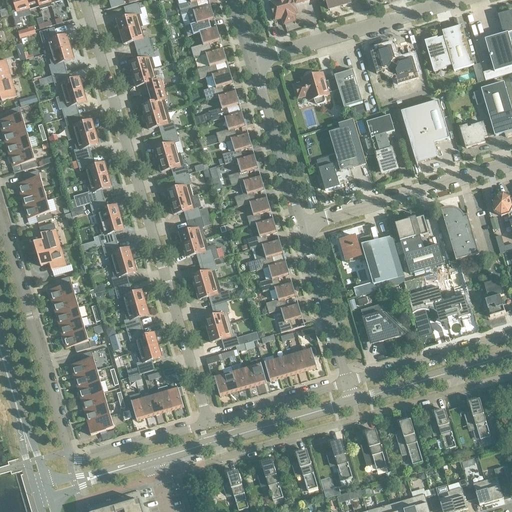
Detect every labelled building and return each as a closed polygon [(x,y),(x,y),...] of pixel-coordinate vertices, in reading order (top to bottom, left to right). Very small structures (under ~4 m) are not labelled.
[(21,25),(20,19),(30,16),(31,16),(29,10),(25,0),(13,0),(16,11),(12,12),(16,26),(21,25)] [(25,0),(29,10),(39,7),(37,0),(25,0)] [(49,0),(37,0),(39,7),(40,10),(41,10),(51,7),(52,7),(51,4),(51,5),(49,0)] [(124,6),(122,0),(117,0),(110,2),(112,9),(124,6)] [(185,0),(187,4),(178,7),(181,17),(187,15),(187,14),(199,11),(199,10),(197,2),(203,0),(185,0)] [(293,1),(294,1),(294,0),(273,0),(274,2),(270,3),(275,21),(283,18),(284,22),(294,19),(293,15),(296,14),(293,1)] [(349,0),(326,0),(330,11),(337,9),(337,7),(342,5),(343,8),(351,5),(349,0)] [(117,22),(120,34),(140,28),(143,27),(142,27),(139,16),(142,15),(138,5),(127,8),(129,18),(117,22)] [(188,38),(200,34),(206,32),(205,32),(203,23),(214,20),(211,8),(211,7),(199,10),(199,11),(187,14),(187,15),(190,26),(185,28),(188,38)] [(34,21),(41,19),(39,11),(31,13),(34,21)] [(504,35),(508,34),(511,32),(511,11),(498,16),(504,35)] [(452,67),(454,72),(474,66),(462,27),(442,33),(444,38),(438,40),(437,39),(425,43),(434,73),(446,70),(446,69),(452,67)] [(124,46),(136,42),(139,51),(151,48),(148,38),(143,39),(140,28),(120,34),(124,45),(124,46)] [(200,34),(203,46),(191,49),(194,59),(206,55),(212,53),(209,45),(221,41),(217,29),(217,28),(205,32),(206,32),(200,34)] [(45,43),(49,55),(71,48),(67,37),(67,36),(55,40),(52,30),(40,34),(43,44),(45,43)] [(511,46),(508,34),(504,35),(485,41),(494,71),(483,74),(486,82),(511,74),(511,46)] [(390,71),(394,73),(398,86),(419,80),(413,59),(402,62),(394,58),(391,47),(370,54),(376,75),(390,71)] [(74,60),(71,48),(49,55),(52,66),(49,67),(52,77),(64,73),(62,64),(74,60)] [(130,65),(133,76),(153,70),(153,71),(155,70),(152,59),(154,58),(151,48),(139,51),(142,61),(129,64),(129,65),(130,65)] [(200,80),(212,77),(212,76),(218,75),(218,74),(216,66),(227,63),(223,50),(224,50),(224,49),(212,53),(206,55),(209,67),(197,70),(200,80)] [(0,82),(11,79),(10,79),(7,69),(8,68),(6,61),(0,62),(0,82)] [(136,88),(149,84),(152,94),(164,90),(161,80),(156,82),(153,71),(153,70),(133,76),(136,87),(136,88)] [(212,76),(212,77),(216,88),(204,92),(206,102),(219,98),(224,96),(224,95),(222,87),(233,84),(229,71),(230,71),(218,74),(218,75),(212,76)] [(335,80),(325,83),(328,94),(338,91),(339,91),(344,110),(363,104),(357,84),(353,71),(334,77),(335,80)] [(58,86),(61,97),(83,91),(80,80),(80,79),(67,83),(64,73),(52,77),(55,87),(58,86)] [(328,94),(325,83),(322,74),(303,80),(304,83),(294,86),(298,99),(308,96),(309,102),(314,100),(315,103),(316,105),(317,105),(319,105),(323,104),(324,103),(325,102),(325,100),(324,97),(329,96),(328,94)] [(12,80),(11,79),(0,82),(0,95),(2,102),(17,98),(15,90),(13,91),(10,80),(12,80)] [(481,90),(491,122),(495,136),(495,137),(506,134),(507,139),(511,137),(511,109),(504,83),(481,90)] [(142,108),(145,119),(167,112),(164,101),(167,100),(164,90),(152,94),(154,103),(142,107),(142,108)] [(86,102),(83,91),(61,97),(64,109),(62,109),(65,119),(77,116),(74,107),(87,103),(87,102),(86,102)] [(227,109),(239,105),(236,93),(236,92),(224,95),(224,96),(219,98),(222,109),(210,113),(210,114),(206,115),(208,124),(225,119),(229,118),(229,117),(227,109)] [(59,97),(43,101),(44,108),(61,105),(59,97)] [(439,102),(401,113),(412,151),(417,165),(439,159),(434,144),(450,140),(439,102)] [(354,108),(357,119),(366,116),(363,106),(354,108)] [(5,113),(7,119),(0,121),(0,122),(1,122),(3,129),(4,132),(2,133),(2,134),(25,127),(22,115),(20,108),(5,113)] [(149,131),(161,127),(164,136),(176,133),(173,123),(171,124),(167,112),(145,119),(149,130),(149,131)] [(237,139),(237,138),(234,130),(246,127),(242,114),(243,114),(242,113),(229,117),(229,118),(225,119),(228,131),(216,134),(219,144),(231,141),(231,140),(237,139)] [(74,140),(96,134),(92,122),(93,122),(92,122),(80,125),(77,116),(65,119),(68,129),(70,129),(74,140)] [(367,123),(371,139),(376,154),(390,150),(386,135),(394,132),(390,117),(367,123)] [(337,159),(339,165),(341,172),(366,165),(353,121),(338,126),(339,131),(330,134),(337,159)] [(495,136),(491,122),(471,127),(472,128),(468,129),(467,126),(460,128),(466,149),(485,143),(484,139),(495,136)] [(29,138),(25,127),(2,134),(4,134),(6,140),(7,140),(8,144),(5,145),(29,138)] [(155,150),(158,161),(180,155),(180,154),(178,155),(174,144),(179,143),(176,133),(164,136),(167,146),(154,150),(155,150)] [(99,145),(96,134),(74,140),(77,151),(75,152),(77,162),(89,158),(87,149),(99,145)] [(234,152),(222,156),(225,166),(237,162),(243,160),(243,159),(241,151),(252,148),(248,135),(249,135),(237,138),(237,139),(231,140),(231,141),(234,152)] [(9,157),(32,150),(32,149),(37,148),(34,138),(29,139),(29,138),(5,145),(5,146),(8,145),(10,152),(11,155),(8,156),(9,157)] [(49,140),(51,146),(59,144),(57,138),(49,140)] [(384,175),(398,171),(392,149),(390,150),(376,154),(377,158),(376,159),(377,161),(378,161),(380,169),(382,168),(384,175)] [(23,172),(37,168),(35,162),(36,162),(32,150),(9,157),(11,157),(13,163),(14,163),(15,167),(12,168),(12,169),(21,166),(23,172)] [(180,155),(158,161),(161,173),(174,170),(177,179),(189,176),(186,166),(183,166),(180,155)] [(243,159),(243,160),(237,162),(241,173),(229,177),(231,187),(242,184),(242,183),(249,181),(247,172),(258,169),(254,157),(255,157),(255,156),(243,159)] [(89,158),(77,162),(80,172),(83,171),(86,183),(108,176),(105,165),(105,164),(92,168),(89,158)] [(326,192),(340,188),(338,182),(342,181),(343,183),(352,181),(350,173),(342,175),(341,172),(339,165),(337,159),(318,165),(319,169),(321,177),(319,178),(321,185),(323,184),(326,192)] [(23,196),(20,196),(20,197),(44,190),(40,178),(38,172),(24,176),(26,182),(17,185),(17,186),(20,185),(22,192),(23,196)] [(90,205),(102,201),(99,192),(112,188),(112,187),(111,187),(108,176),(86,183),(89,194),(87,195),(87,196),(80,198),(79,199),(77,200),(77,202),(77,203),(75,203),(77,208),(90,204),(90,205)] [(167,193),(170,204),(192,198),(189,186),(192,186),(189,176),(177,179),(179,188),(167,192),(167,193)] [(238,208),(250,205),(250,204),(256,202),(253,194),(264,190),(261,178),(261,177),(249,181),(242,183),(242,184),(245,195),(235,198),(238,208)] [(67,179),(62,182),(65,187),(70,185),(67,179)] [(219,180),(213,182),(215,190),(222,188),(219,180)] [(27,207),(24,208),(47,202),(44,190),(20,197),(21,198),(23,197),(25,204),(25,203),(27,207)] [(510,215),(511,221),(510,222),(511,230),(511,203),(510,198),(503,194),(495,196),(491,203),(494,213),(501,217),(510,215)] [(186,212),(189,222),(201,218),(198,209),(201,208),(198,196),(192,198),(170,204),(174,215),(174,216),(186,212)] [(253,216),(247,218),(250,228),(256,226),(256,225),(262,224),(262,223),(259,215),(271,212),(267,199),(268,199),(267,198),(256,202),(250,204),(250,205),(253,216)] [(105,210),(102,201),(90,205),(93,215),(95,214),(99,225),(121,219),(117,207),(118,207),(117,207),(105,210)] [(27,219),(27,220),(36,218),(38,224),(52,220),(51,213),(47,202),(24,208),(24,209),(26,208),(28,215),(29,215),(30,219),(27,219)] [(442,211),(441,211),(456,262),(457,261),(479,255),(468,219),(468,217),(467,217),(463,218),(461,216),(460,214),(458,212),(456,211),(453,210),(451,210),(448,210),(446,210),(442,212),(442,211)] [(423,217),(416,219),(416,217),(399,222),(399,224),(395,225),(410,275),(444,265),(439,246),(424,250),(420,237),(429,235),(423,217)] [(205,240),(202,229),(204,228),(201,218),(189,222),(192,231),(179,235),(180,235),(183,247),(205,240)] [(496,218),(490,220),(493,231),(499,230),(496,218)] [(100,237),(103,247),(114,244),(112,234),(124,230),(121,219),(99,225),(102,236),(100,237)] [(274,220),(262,223),(262,224),(256,225),(256,226),(260,237),(247,241),(250,251),(255,250),(262,247),(268,245),(266,236),(277,233),(273,221),(274,220)] [(35,244),(36,246),(35,247),(38,256),(61,249),(61,248),(60,249),(57,238),(58,238),(54,224),(39,229),(43,241),(35,244)] [(398,279),(387,240),(373,244),(371,236),(360,239),(361,242),(365,255),(374,286),(398,279)] [(353,263),(355,263),(357,262),(359,260),(358,258),(361,257),(361,256),(365,255),(361,242),(357,243),(356,237),(340,242),(346,262),(349,261),(350,262),(350,263),(353,263)] [(186,258),(186,259),(199,255),(202,264),(214,261),(218,259),(215,247),(208,249),(205,240),(183,247),(186,258)] [(256,272),(269,269),(269,268),(274,266),(272,258),(283,254),(279,242),(280,242),(280,241),(268,245),(262,247),(255,250),(258,261),(248,264),(251,273),(256,272)] [(108,256),(111,268),(133,261),(130,250),(130,249),(117,253),(114,244),(103,247),(105,257),(108,256)] [(42,268),(47,266),(50,265),(52,272),(67,267),(65,260),(63,261),(60,250),(61,250),(61,249),(38,256),(41,265),(42,268)] [(137,272),(133,261),(111,268),(115,279),(112,280),(115,290),(127,286),(124,277),(137,273),(137,272)] [(192,278),(196,289),(217,283),(214,271),(217,271),(214,261),(202,264),(204,274),(192,277),(192,278)] [(272,280),(260,283),(263,293),(275,290),(275,289),(281,288),(281,287),(278,279),(289,276),(286,263),(286,262),(274,266),(269,268),(269,269),(272,280)] [(459,267),(458,267),(452,269),(449,270),(450,276),(462,273),(459,267)] [(72,285),(70,278),(55,282),(57,289),(48,291),(49,292),(51,292),(53,298),(54,302),(52,303),(75,296),(72,284),(72,285)] [(489,301),(479,304),(480,304),(481,309),(484,313),(489,312),(490,318),(490,319),(506,314),(506,313),(505,313),(500,298),(504,296),(502,291),(504,290),(502,287),(501,288),(499,282),(499,281),(484,286),(484,287),(484,286),(489,301)] [(221,294),(217,283),(196,289),(199,300),(199,301),(211,297),(214,307),(226,303),(231,302),(228,292),(221,294)] [(458,316),(459,320),(461,319),(462,322),(469,320),(468,317),(470,317),(465,297),(462,298),(462,295),(455,297),(455,300),(453,300),(454,303),(444,306),(439,289),(438,289),(438,283),(425,283),(424,292),(408,298),(413,315),(414,314),(415,313),(417,313),(418,312),(420,312),(421,311),(423,311),(424,311),(426,311),(427,311),(429,312),(430,309),(431,310),(433,310),(434,311),(435,312),(436,313),(438,314),(439,315),(440,316),(441,318),(442,319),(443,321),(443,322),(443,323),(444,324),(449,323),(448,319),(458,316)] [(293,284),(292,284),(281,287),(281,288),(275,289),(275,290),(278,301),(266,305),(269,315),(281,311),(287,309),(287,308),(284,300),(296,297),(292,284),(293,284)] [(120,299),(124,310),(146,304),(142,293),(143,292),(142,292),(130,296),(127,286),(115,290),(118,300),(120,299)] [(75,296),(52,303),(52,304),(54,303),(56,310),(57,310),(58,313),(55,314),(55,315),(79,308),(75,296)] [(205,320),(208,332),(230,325),(227,314),(229,313),(226,303),(214,307),(217,316),(204,320),(205,321),(205,320)] [(125,322),(128,332),(140,329),(137,319),(149,316),(149,315),(146,304),(124,310),(127,322),(125,322)] [(278,324),(281,334),(293,331),(291,322),(302,318),(298,306),(299,306),(299,305),(287,308),(287,309),(281,311),(284,322),(278,324)] [(79,308),(55,315),(58,315),(60,321),(61,325),(58,326),(59,326),(82,319),(79,308)] [(115,313),(116,320),(124,319),(122,311),(115,313)] [(383,313),(382,314),(363,319),(371,346),(405,336),(405,335),(405,334),(383,313)] [(82,319),(59,326),(59,327),(61,326),(63,333),(64,333),(65,336),(62,337),(62,338),(85,331),(82,319)] [(233,336),(230,325),(208,332),(211,343),(211,344),(224,340),(227,350),(239,346),(237,341),(236,336),(233,336)] [(301,332),(303,338),(315,334),(313,328),(301,332)] [(138,352),(158,346),(155,335),(155,334),(142,338),(140,329),(128,332),(131,342),(135,341),(138,352)] [(74,347),(76,354),(91,349),(89,343),(85,331),(62,338),(65,338),(67,344),(68,348),(65,349),(65,350),(74,347)] [(250,338),(237,341),(239,346),(239,347),(245,345),(251,343),(252,343),(250,338)] [(158,346),(138,352),(136,352),(136,353),(140,364),(137,365),(140,375),(152,372),(149,362),(162,358),(158,346)] [(311,350),(302,353),(307,372),(316,370),(317,370),(314,358),(317,358),(314,349),(311,350)] [(74,378),(97,371),(94,359),(92,353),(77,357),(79,364),(70,366),(71,367),(73,366),(75,373),(76,377),(74,378)] [(302,353),(293,355),(298,375),(307,372),(302,353)] [(298,375),(293,355),(283,358),(289,378),(298,375)] [(218,356),(206,360),(208,366),(220,362),(218,356)] [(283,358),(274,361),(280,380),(289,378),(283,358)] [(250,363),(252,367),(257,387),(266,384),(267,384),(261,364),(260,360),(250,363)] [(271,383),(280,380),(274,361),(265,363),(264,363),(270,383),(271,383)] [(257,387),(252,367),(242,370),(248,390),(257,387)] [(175,369),(163,373),(165,379),(177,375),(175,369)] [(233,373),(239,392),(248,390),(242,370),(233,373)] [(77,390),(101,383),(97,371),(74,378),(74,379),(76,378),(78,385),(79,385),(80,388),(77,389),(77,390)] [(233,373),(224,376),(230,395),(239,392),(233,373)] [(230,395),(224,376),(215,378),(214,378),(214,379),(212,379),(214,388),(217,387),(220,398),(221,398),(230,395)] [(80,401),(81,401),(104,394),(101,383),(77,390),(80,389),(82,396),(83,400),(80,401)] [(174,411),(169,392),(167,387),(158,390),(159,394),(165,414),(174,411)] [(183,397),(181,388),(178,389),(177,389),(178,389),(169,392),(174,411),(183,409),(184,409),(181,397),(183,397)] [(84,413),(107,406),(104,394),(81,401),(81,402),(83,401),(85,408),(86,408),(87,411),(84,412),(84,413)] [(165,414),(159,394),(150,397),(156,417),(165,414)] [(150,397),(141,400),(147,419),(156,417),(150,397)] [(147,419),(141,400),(132,403),(132,402),(131,403),(137,422),(138,422),(147,419)] [(491,438),(480,401),(469,405),(471,412),(464,414),(470,431),(477,429),(480,441),(491,438)] [(87,423),(87,424),(111,417),(107,406),(84,413),(87,412),(88,419),(89,419),(90,423),(87,423)] [(456,448),(445,412),(435,415),(437,422),(431,424),(434,437),(441,435),(446,451),(456,448)] [(106,431),(114,429),(111,417),(87,424),(91,437),(101,434),(106,432),(106,431)] [(490,421),(486,422),(489,432),(493,431),(498,430),(495,420),(490,421)] [(423,463),(411,422),(400,425),(402,432),(396,434),(403,456),(409,454),(412,466),(423,463)] [(106,432),(101,434),(103,442),(117,438),(114,429),(106,431),(106,432)] [(375,465),(377,471),(387,468),(376,432),(366,435),(368,442),(361,444),(368,467),(375,465)] [(342,442),(331,445),(333,452),(327,454),(331,467),(337,465),(342,482),(352,479),(342,442)] [(303,475),(308,492),(318,489),(307,452),(297,455),(299,462),(292,464),(296,477),(303,475)] [(273,502),(283,499),(273,462),(262,465),(264,473),(258,474),(262,487),(268,486),(273,502)] [(233,496),(238,511),(249,509),(238,473),(228,476),(230,483),(223,485),(227,498),(233,496)] [(499,501),(503,500),(501,493),(507,491),(503,476),(496,478),(496,479),(485,482),(492,505),(499,503),(499,502),(499,503),(499,501)] [(330,479),(321,481),(326,501),(330,499),(341,496),(339,489),(333,490),(330,479)] [(461,489),(449,493),(455,511),(462,511),(463,511),(468,511),(465,503),(471,501),(468,490),(465,481),(461,483),(460,485),(461,489)] [(492,505),(485,482),(473,486),(474,488),(468,490),(471,501),(477,500),(480,507),(484,506),(485,507),(484,507),(492,505)] [(455,511),(449,493),(448,486),(430,492),(431,497),(436,511),(442,510),(442,511),(455,511)] [(361,492),(362,498),(368,496),(370,496),(369,490),(361,492)] [(361,492),(360,491),(349,495),(351,501),(362,498),(361,492)] [(413,499),(416,511),(435,511),(436,511),(431,497),(425,498),(425,496),(413,499)] [(416,511),(413,499),(401,503),(403,511),(416,511)] [(143,511),(140,501),(103,511),(143,511)] [(403,511),(401,503),(390,506),(391,511),(403,511)]
